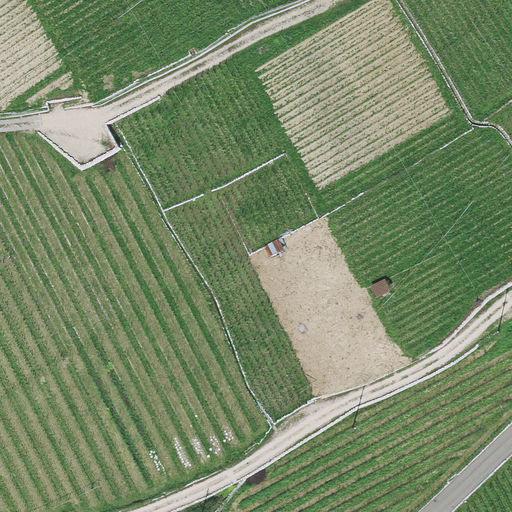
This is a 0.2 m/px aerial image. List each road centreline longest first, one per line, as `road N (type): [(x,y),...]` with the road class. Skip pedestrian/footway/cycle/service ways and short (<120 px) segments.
road 1 (track): [(486,315),(422,367),(144,511)]
road 2 (track): [(0,123),(70,119),(115,106),(327,0)]
